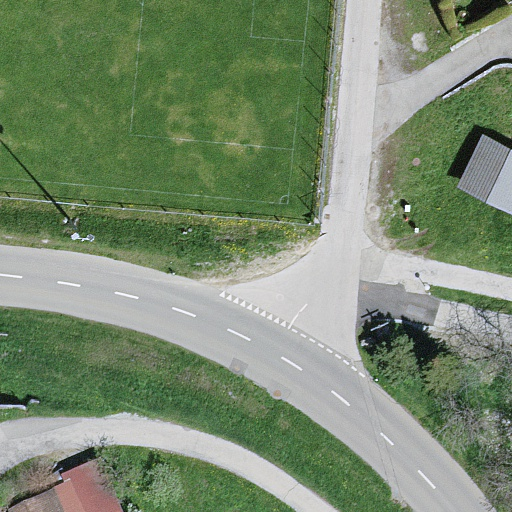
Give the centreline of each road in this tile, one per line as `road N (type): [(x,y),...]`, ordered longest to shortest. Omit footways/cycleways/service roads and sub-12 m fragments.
road 1 (residential): [(364,0),(340,227),(317,286),(268,350)]
road 2 (tertiary): [(268,350),(175,308),(0,273)]
road 3 (tertiary): [(454,511),(323,384),(268,350)]
